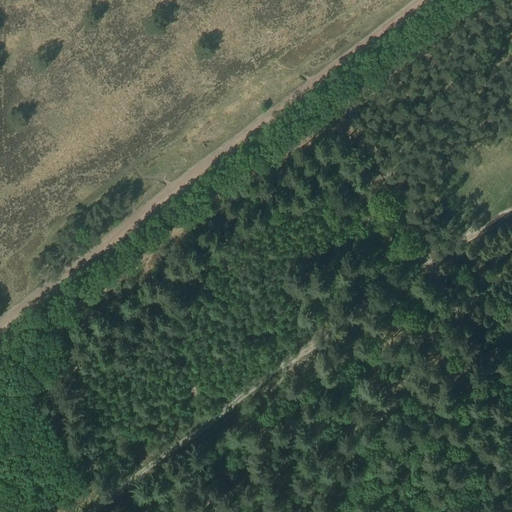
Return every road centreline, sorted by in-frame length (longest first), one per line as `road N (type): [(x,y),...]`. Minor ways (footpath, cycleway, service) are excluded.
road 1 (track): [(423,0),(0,327)]
road 2 (track): [(93,511),(511,207)]
road 3 (track): [(339,91),(511,418)]
